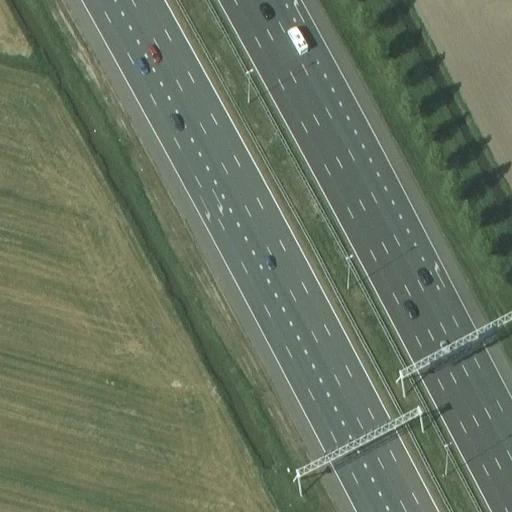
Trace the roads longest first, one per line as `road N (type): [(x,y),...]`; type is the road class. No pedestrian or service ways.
road 1 (motorway): [(125,0),(405,511)]
road 2 (motorway): [(511,508),(248,0)]
